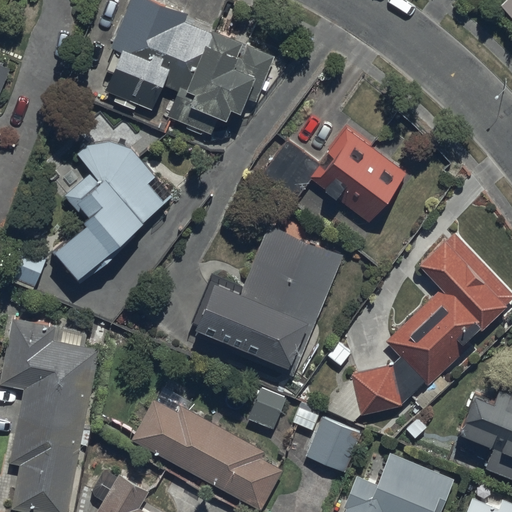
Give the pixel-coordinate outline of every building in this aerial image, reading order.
[(188,14),(153,0),(129,0),(110,46),(121,51),(100,104),(166,131),(171,118),(212,134),(219,117),(229,121),(233,111),(242,114),(257,76),(265,79),(274,57),(185,21),(188,14)] [(511,0),(505,0),(501,4),(511,16),(511,0)] [(0,92),(10,70),(1,66),(2,64),(0,62),(0,92)] [(286,135),(259,172),(298,200),(312,180),(340,201),(341,199),(372,221),(408,171),(346,126),(321,161),(286,135)] [(94,224),(62,252),(81,274),(171,195),(131,150),(111,142),(89,147),(80,154),(96,172),(69,195),(94,224)] [(268,225),(242,287),(212,274),(189,330),(277,367),(295,375),(344,257),(268,225)] [(361,416),(400,406),(426,385),(468,346),(466,344),(511,300),(511,295),(454,234),(420,266),(441,288),(385,341),(400,356),(391,365),(351,374),(352,380),(324,409),(341,424),(345,418),(352,423),(361,416)] [(47,255),(9,239),(0,259),(0,271),(34,286),(47,255)] [(87,333),(13,320),(0,384),(25,389),(10,463),(20,465),(11,509),(26,511),(69,511),(99,350),(84,347),(87,333)] [(494,404),(474,396),(459,433),(493,449),(485,467),(511,480),(511,372),(507,371),(494,404)] [(192,402),(163,386),(133,439),(261,510),(283,470),(261,458),(265,450),(189,408),(192,402)] [(260,387),(248,419),(275,429),(287,397),(260,387)] [(341,424),(322,416),(306,455),(345,472),(362,433),(341,424)] [(378,484),(356,475),(340,511),(434,511),(435,511),(437,511),(441,511),(455,480),(392,453),(378,484)] [(149,491),(119,474),(117,478),(108,472),(102,482),(110,487),(95,511),(146,511),(139,508),(149,491)] [(497,505),(472,497),(466,511),(511,511),(511,503),(499,498),(497,505)]
